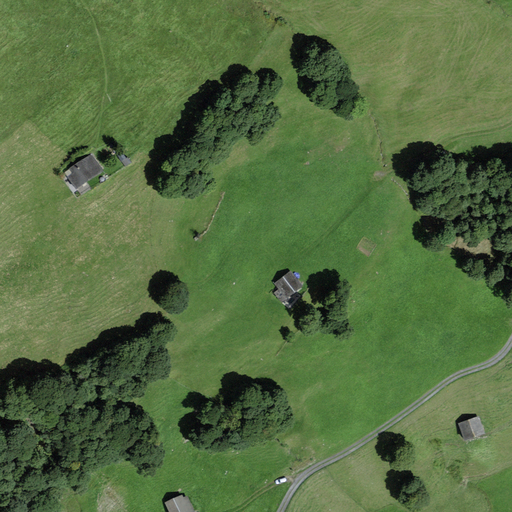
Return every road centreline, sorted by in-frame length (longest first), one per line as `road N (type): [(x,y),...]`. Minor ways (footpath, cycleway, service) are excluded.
road 1 (track): [(511,123),(450,140),(381,174),(300,260)]
road 2 (track): [(299,475),(462,370),(489,362),(511,338)]
